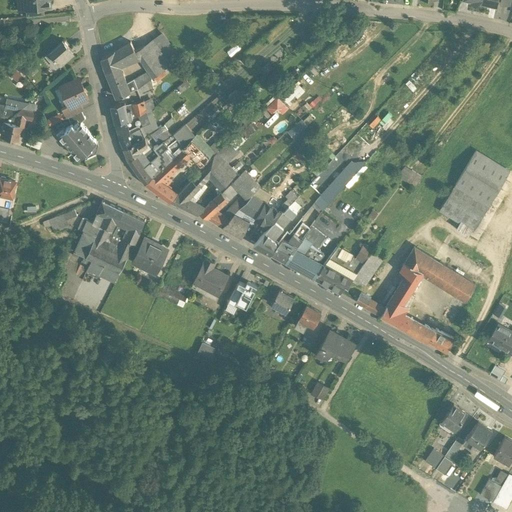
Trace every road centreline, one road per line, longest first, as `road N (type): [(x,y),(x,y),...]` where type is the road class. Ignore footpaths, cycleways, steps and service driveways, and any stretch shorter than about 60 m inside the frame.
road 1 (track): [(0,277),(311,417),(422,487)]
road 2 (secondary): [(511,414),(349,309),(125,193)]
road 3 (residential): [(87,17),(141,5),(317,7)]
road 4 (residential): [(317,7),(511,33)]
road 5 (residential): [(125,193),(87,17)]
road 6 (secondary): [(125,193),(0,152)]
